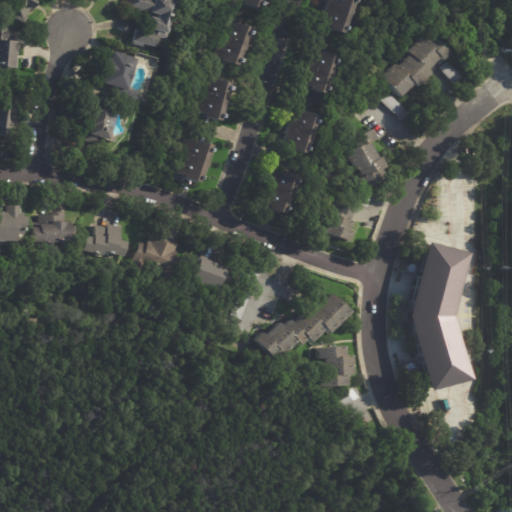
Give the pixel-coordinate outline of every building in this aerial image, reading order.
[(33,0),(33,1),(36,3),(29,13),(27,12),(24,18),(25,19),(21,25),(5,16),(11,5),(7,2),(9,0),(33,0)] [(164,0),(174,4),(164,39),(157,37),(154,47),(133,41),(136,28),(153,33),(153,31),(145,29),(148,17),(156,20),(157,16),(152,15),(152,16),(125,8),(127,0),(164,0)] [(263,0),(261,6),(258,5),(256,11),(241,5),(241,3),(234,0),(263,0)] [(353,0),(353,3),(355,4),(345,31),(342,30),(340,36),(324,30),(325,27),(318,25),(327,0),(353,0)] [(230,23),(236,25),(236,24),(252,30),(250,34),(252,35),(242,62),(239,62),(237,67),(222,62),(223,59),(215,56),(228,22),(230,23)] [(442,64),(439,60),(427,72),(429,75),(415,90),(411,86),(398,99),(379,80),(394,65),(397,68),(410,56),(407,53),(421,39),(424,43),(431,36),(451,56),(442,64)] [(0,41),(13,42),(11,70),(0,69),(0,41)] [(325,91),(322,90),(320,96),(305,90),(306,88),(299,85),(312,51),(319,54),(319,53),(335,59),(333,63),(335,64),(325,91)] [(124,59),(133,62),(124,90),(134,93),(130,106),(104,98),(107,88),(99,86),(101,78),(98,77),(104,60),(107,61),(109,54),(124,59)] [(445,78),(438,69),(449,60),(456,70),(445,78)] [(216,78),(231,84),(229,89),(232,89),(221,117),(219,116),(216,122),(201,116),(202,113),(195,111),(208,76),(215,79),(216,78)] [(414,119),(415,120),(405,130),(373,96),(383,87),(414,119)] [(0,91),(16,94),(6,141),(0,139),(0,91)] [(107,110),(108,110),(101,130),(107,132),(103,143),(92,139),(90,144),(80,141),(85,128),(82,127),(90,104),(107,110)] [(306,151),(304,150),(301,155),(286,150),(287,147),(280,144),(293,110),(300,113),(301,112),(316,118),(314,122),(317,123),(306,151)] [(365,186),(358,190),(353,179),(358,177),(354,169),(351,170),(342,153),(347,150),(343,142),(369,129),(373,139),(367,142),(375,158),(377,157),(382,167),(377,169),(381,178),(365,186)] [(200,180),(198,179),(195,184),(180,179),(181,176),(174,173),(187,139),(194,142),(195,141),(210,147),(208,151),(211,152),(200,180)] [(284,211),(281,210),(279,216),(264,210),(265,208),(257,205),(270,171),(278,174),(278,172),(293,179),(292,183),(294,184),(284,211)] [(16,213),(20,213),(20,216),(23,216),(23,227),(21,227),(21,230),(19,230),(19,234),(11,234),(11,240),(0,240),(0,212),(3,212),(3,205),(16,205),(16,213)] [(319,236),(322,226),(319,225),(322,216),(319,215),(323,205),(347,214),(344,224),(347,226),(343,235),(346,236),(343,245),(319,236)] [(54,211),(64,212),(63,225),(69,225),(68,241),(50,240),(49,246),(29,244),(30,226),(38,227),(39,214),(51,215),(51,211),(54,211)] [(120,228),(121,228),(117,239),(125,242),(121,256),(107,252),(107,254),(102,253),(101,255),(82,250),(85,236),(93,238),(94,234),(97,225),(107,228),(108,224),(120,228)] [(151,236),(174,245),(173,249),(176,250),(166,274),(131,260),(139,241),(141,241),(145,243),(147,239),(149,240),(151,236)] [(462,379),(421,390),(402,316),(421,242),(462,252),(445,316),(462,379)] [(202,258),(228,269),(218,294),(186,280),(196,256),(202,258)] [(264,265),(255,290),(242,285),(252,258),(265,263),(264,265)] [(250,293),(253,294),(243,320),(230,315),(240,289),(250,293)] [(341,319),(327,333),(323,329),(310,341),(307,338),(300,346),(296,342),(275,362),(252,340),(260,331),(264,335),(277,322),(280,325),(287,318),(292,323),(305,309),(308,313),(329,293),(348,312),(341,319)] [(27,317),(37,316),(37,324),(27,325),(27,317)] [(350,359),(351,374),(346,375),(347,385),(320,387),(319,377),(325,376),(323,358),(317,359),(316,349),(343,346),(344,356),(350,355),(350,359)] [(353,389),(361,400),(338,414),(331,402),(353,388),(353,389)]
